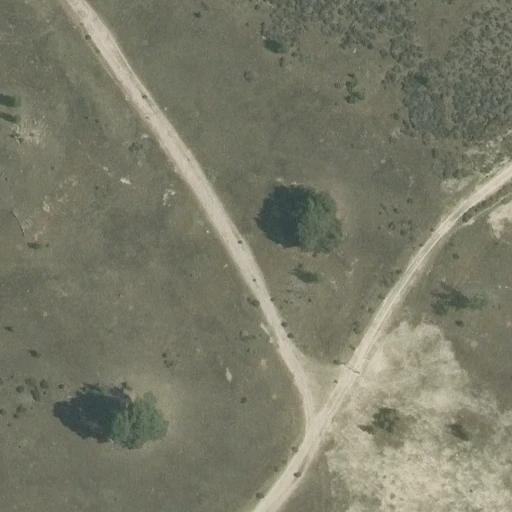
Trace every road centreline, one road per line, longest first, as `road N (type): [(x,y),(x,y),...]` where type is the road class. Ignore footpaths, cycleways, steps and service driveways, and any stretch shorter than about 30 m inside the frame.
road 1 (track): [(75,0),(240,254),(278,325),(314,438)]
road 2 (track): [(511,176),(432,243),(371,332),(314,438)]
